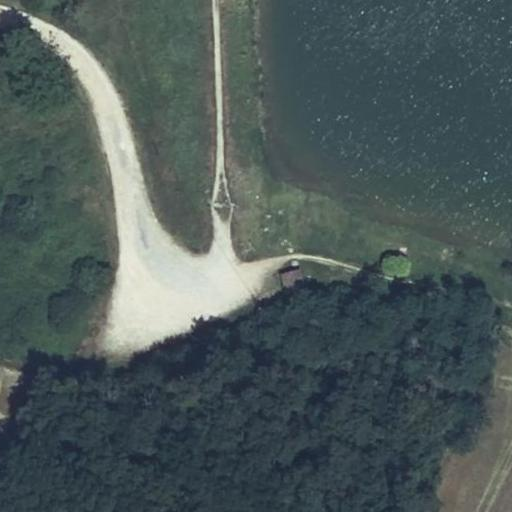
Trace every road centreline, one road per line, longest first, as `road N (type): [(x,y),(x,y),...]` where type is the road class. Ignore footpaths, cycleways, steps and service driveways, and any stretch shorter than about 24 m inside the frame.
road 1 (track): [(159,277),(186,284),(293,256),(511,309)]
road 2 (track): [(222,278),(210,0)]
